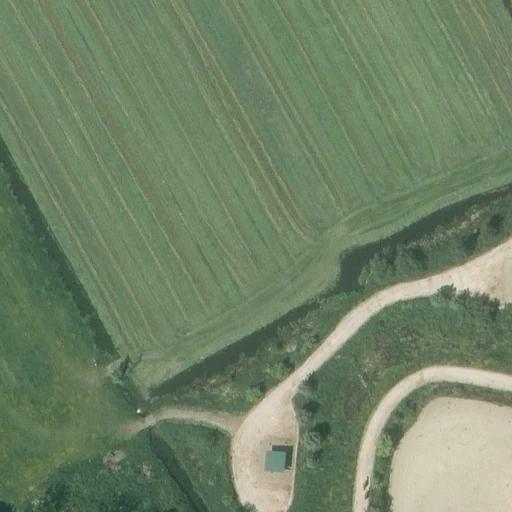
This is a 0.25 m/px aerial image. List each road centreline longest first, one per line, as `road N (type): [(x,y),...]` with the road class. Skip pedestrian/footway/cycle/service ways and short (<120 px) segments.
road 1 (unknown): [(249,511),(236,469),(251,422),(373,304),(453,279),(511,249)]
road 2 (unknown): [(511,384),(443,373),(402,389),(371,434),(359,511)]
